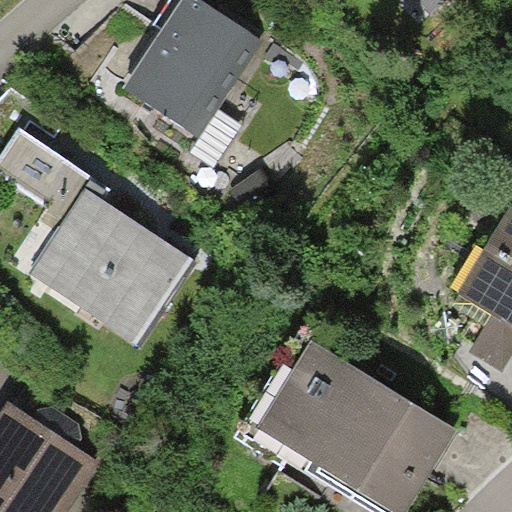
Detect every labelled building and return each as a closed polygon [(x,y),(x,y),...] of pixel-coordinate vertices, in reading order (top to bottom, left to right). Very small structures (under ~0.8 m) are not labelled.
[(251,39),(192,0),(166,0),(115,76),(192,126),(251,39)] [(194,262),(84,190),(27,277),(138,349),(194,262)] [(511,209),(501,203),(452,284),(511,320),(511,209)] [(400,511),(452,432),(300,334),(248,415),(399,511),(400,511)] [(0,511),(66,511),(98,464),(11,407),(0,423),(0,511)]
